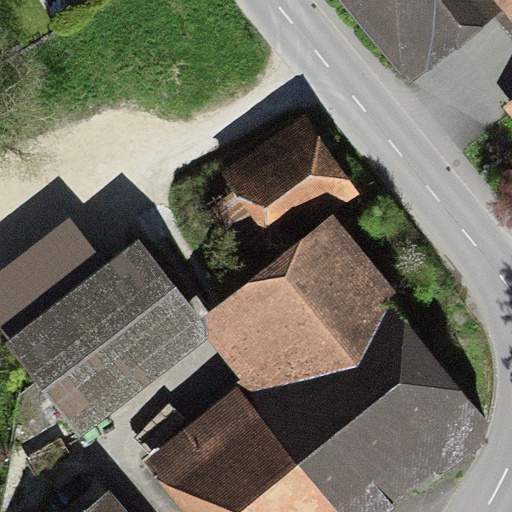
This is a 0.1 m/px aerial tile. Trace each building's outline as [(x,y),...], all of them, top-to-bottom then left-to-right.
[(511,0),(341,0),(415,87),(502,15),(511,27),(511,115),(510,117),(511,119),(511,0)] [(358,200),(314,140),(232,200),(277,260),(358,200)] [(258,394),(150,478),(177,511),(375,511),(470,409),(336,228),(206,329),(258,394)] [(139,256),(11,354),(86,451),(214,352),(139,256)] [(123,511),(115,501),(100,511),(123,511)]
